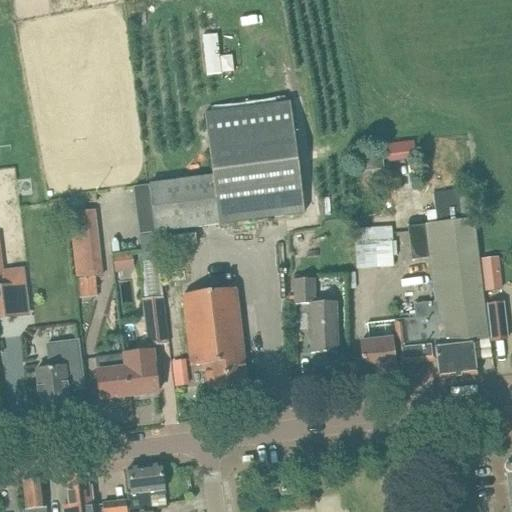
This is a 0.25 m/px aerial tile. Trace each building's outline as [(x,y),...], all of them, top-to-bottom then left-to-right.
[(204,110),(212,176),(149,183),(155,232),(303,215),(289,100),(204,110)] [(413,137),(387,140),(388,156),(415,154),(413,137)] [(382,156),(358,158),(359,171),(383,169),(382,156)] [(149,183),(134,185),(140,234),(155,232),(149,183)] [(411,261),(429,259),(429,264),(433,301),(411,303),(413,319),(391,321),(394,346),(426,343),(426,348),(435,348),(436,361),(439,380),(477,375),(472,340),(488,338),(485,318),(482,292),(479,263),(479,260),(479,258),(474,220),(472,195),(438,198),(441,223),(424,224),(406,227),(411,261)] [(49,215),(65,212),(62,196),(46,199),(49,215)] [(100,275),(93,210),(68,212),(75,278),(100,275)] [(393,266),(390,238),(389,228),(369,230),(370,240),(356,242),(359,269),(393,266)] [(0,317),(13,316),(9,287),(27,284),(23,249),(4,252),(6,269),(0,269),(0,317)] [(157,256),(139,258),(142,284),(160,282),(157,256)] [(111,259),(112,272),(132,270),(131,257),(111,259)] [(498,258),(479,260),(479,263),(482,292),(501,290),(498,258)] [(295,307),(309,306),(315,306),(314,280),(294,280),(295,307)] [(183,297),(189,346),(191,366),(201,365),(202,371),(206,371),(208,390),(246,385),(235,291),(183,297)] [(167,345),(161,297),(141,299),(147,348),(167,345)] [(503,304),(487,305),(491,341),(507,339),(503,304)] [(336,305),(315,306),(309,306),(311,354),(338,353),(336,305)] [(365,324),(367,342),(360,343),(361,353),(364,373),(395,369),(395,365),(394,355),(395,355),(394,346),(391,321),(365,324)] [(426,343),(394,346),(395,355),(394,355),(395,365),(399,364),(399,365),(436,361),(435,348),(426,348),(426,343)] [(49,347),(52,369),(36,371),(40,407),(69,403),(62,346),(49,347)] [(126,371),(129,396),(158,393),(153,353),(138,354),(140,369),(126,371)] [(129,396),(126,371),(109,373),(107,358),(95,359),(100,400),(129,396)] [(511,511),(511,458),(511,459),(511,463),(511,465),(503,466),(504,477),(507,477),(511,511)] [(127,494),(128,506),(128,511),(151,511),(150,492),(164,491),(160,465),(129,469),(132,493),(127,494)] [(90,505),(89,496),(87,476),(66,478),(69,507),(71,507),(71,511),(90,511),(89,505),(90,505)] [(19,510),(19,511),(46,511),(46,507),(45,507),(42,479),(22,482),(25,510),(19,510)] [(127,511),(126,503),(103,505),(104,511),(127,511)]
